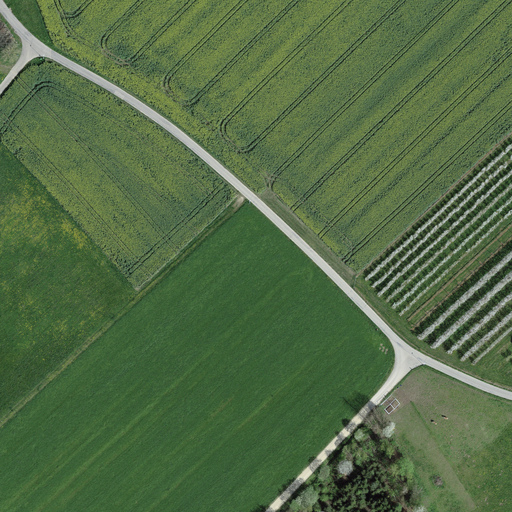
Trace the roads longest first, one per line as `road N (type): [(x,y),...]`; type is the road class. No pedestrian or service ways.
road 1 (unclassified): [(511,395),(410,352),(163,120),(34,44),(0,10)]
road 2 (track): [(247,193),(0,417)]
road 3 (track): [(268,511),(410,352)]
